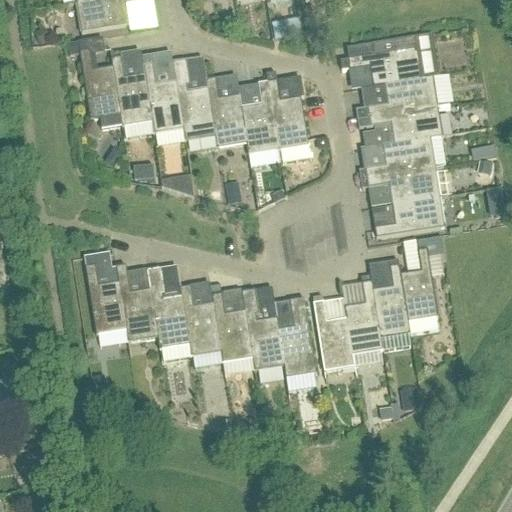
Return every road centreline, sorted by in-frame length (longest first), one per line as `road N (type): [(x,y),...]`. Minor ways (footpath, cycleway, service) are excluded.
road 1 (residential): [(346,187),(333,78),(198,45),(176,21),(173,0)]
road 2 (residential): [(276,279),(306,286),(357,262),(346,187)]
road 3 (residential): [(128,247),(276,279)]
road 4 (residential): [(346,187),(267,223),(276,279)]
